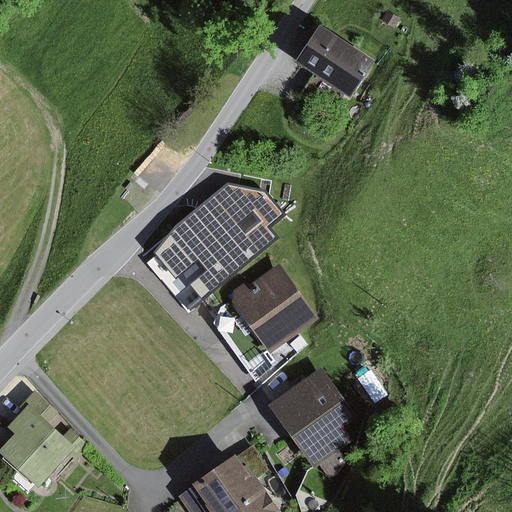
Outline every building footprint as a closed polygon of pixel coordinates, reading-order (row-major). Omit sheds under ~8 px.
[(369,61),(312,25),(289,62),(310,76),(298,95),(331,116),(343,97),(345,99),(369,61)] [(266,354),(314,320),(275,265),(245,286),(239,286),(232,291),(231,296),(227,299),(266,354)] [(354,418),(319,368),(264,406),(309,469),(317,464),(328,481),(335,476),(345,460),(338,450),(351,441),(341,427),(354,418)] [(369,370),(356,380),(373,404),(387,395),(369,370)] [(54,413),(31,392),(16,409),(19,411),(3,429),(10,435),(0,445),(0,459),(34,490),(65,455),(73,462),(88,447),(69,430),(61,438),(45,424),(54,413)] [(244,478),(227,454),(184,485),(187,489),(177,496),(188,511),(275,511),(249,475),(244,478)]
